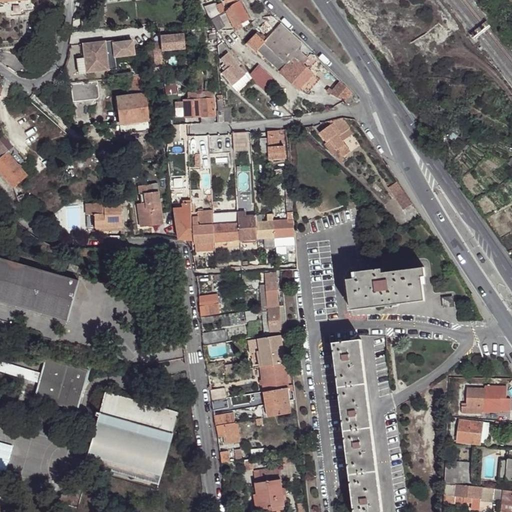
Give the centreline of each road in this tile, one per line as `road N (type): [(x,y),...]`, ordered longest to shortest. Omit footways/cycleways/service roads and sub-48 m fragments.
road 1 (unclassified): [(186,274),(216,511)]
road 2 (secondary): [(511,276),(389,102)]
road 3 (secondary): [(406,156),(511,328)]
road 4 (residential): [(272,0),(354,84),(364,108)]
road 5 (unclassified): [(63,242),(174,245),(186,274)]
road 6 (unclassified): [(70,0),(52,73),(26,85),(0,70)]
